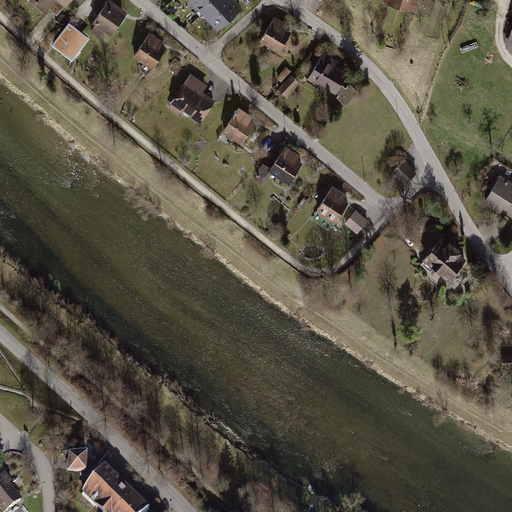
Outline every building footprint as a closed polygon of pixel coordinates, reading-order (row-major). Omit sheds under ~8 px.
[(31,0),(45,11),(50,6),(54,0),(61,0),(66,3),(68,0),(31,0)] [(61,0),(54,0),(50,6),(58,13),(66,3),(61,0)] [(109,0),(94,22),(112,34),(124,16),(117,12),(120,8),(109,0)] [(192,0),(205,13),(219,0),(192,0)] [(240,8),(232,0),(219,0),(205,13),(218,28),(240,8)] [(386,0),(386,1),(415,10),(417,0),(386,0)] [(275,18),(261,40),(279,51),(291,33),(284,29),(287,25),(275,18)] [(83,35),(71,26),(56,45),(68,54),(83,35)] [(150,33),(135,55),(153,67),(165,49),(159,45),(161,41),(150,33)] [(89,39),(83,35),(68,54),(74,59),(89,39)] [(335,60),(324,53),(307,81),(318,87),(321,82),(336,92),(336,90),(340,94),(338,97),(346,105),(357,93),(349,85),(346,89),(340,84),(347,73),(333,64),(335,60)] [(176,73),(181,68),(176,62),(173,64),(176,67),(173,70),(176,73)] [(291,71),(287,68),(278,78),(283,81),(291,71)] [(191,75),(175,99),(185,105),(183,108),(201,120),(214,101),(207,96),(204,97),(201,95),(201,92),(200,91),(205,84),(191,75)] [(292,76),(286,82),(293,88),(299,82),(292,76)] [(293,88),(286,82),(279,89),(286,95),(293,88)] [(236,112),(224,130),(242,142),(254,124),(248,120),(250,116),(239,108),(237,111),(236,110),(235,112),(236,112)] [(271,169),(264,164),(257,172),(258,178),(264,183),(273,172),(289,182),(301,163),(295,159),(298,155),(286,147),(271,169)] [(416,172),(404,160),(394,171),(406,182),(416,172)] [(511,183),(501,176),(486,200),(495,206),(498,201),(506,206),(505,208),(511,212),(511,183)] [(344,195),(333,187),(318,209),(336,221),(348,203),(341,199),(344,195)] [(367,220),(356,211),(346,222),(358,232),(367,220)] [(416,219),(410,215),(406,220),(412,224),(416,219)] [(459,265),(464,259),(458,254),(460,251),(450,242),(448,244),(442,239),(420,263),(431,272),(435,267),(448,278),(451,274),(459,265)] [(459,265),(451,274),(455,278),(462,276),(463,268),(459,265)] [(87,455),(70,453),(69,470),(86,472),(86,471),(91,471),(92,461),(87,461),(87,455)] [(104,468),(87,488),(94,494),(91,498),(104,511),(147,511),(149,511),(104,468)] [(5,474),(0,478),(0,505),(4,511),(6,511),(21,500),(8,484),(11,482),(5,474)]
